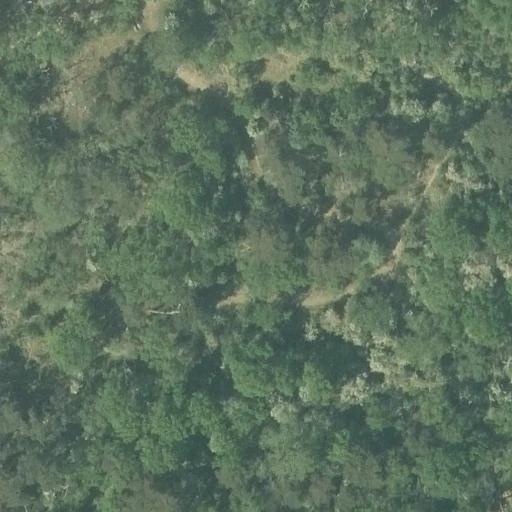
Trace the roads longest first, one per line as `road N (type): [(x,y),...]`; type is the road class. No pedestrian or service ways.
road 1 (track): [(392,236),(382,272),(339,299),(199,308),(168,338),(133,356),(96,345),(73,320),(43,305),(0,292)]
road 2 (track): [(142,0),(167,69),(222,102),(269,193),(305,214),(392,236)]
